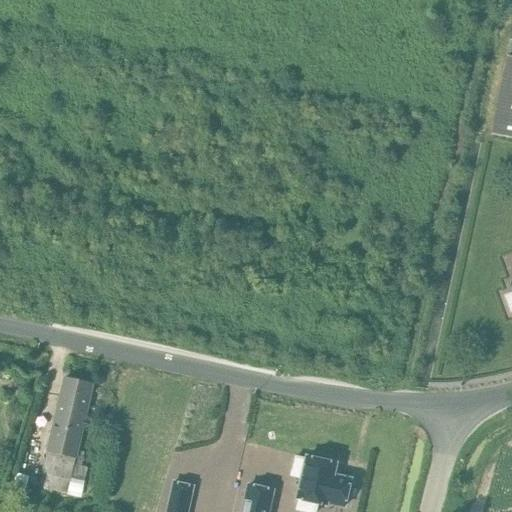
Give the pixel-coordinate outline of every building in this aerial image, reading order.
[(490,134),(511,138),(511,56),(506,55),(490,134)] [(64,377),(47,451),(42,474),(46,475),(43,488),(67,493),(92,384),(64,377)] [(306,459),(295,457),(290,476),(301,478),(297,498),(298,499),(296,510),(305,511),(315,511),(318,503),(326,505),(327,503),(344,507),(350,479),(333,476),(336,464),(306,457),(306,459)] [(16,473),(9,498),(22,501),(29,477),(16,473)] [(186,511),(192,487),(174,483),(166,511),(186,511)] [(267,511),(272,491),(248,486),(241,511),(267,511)]
